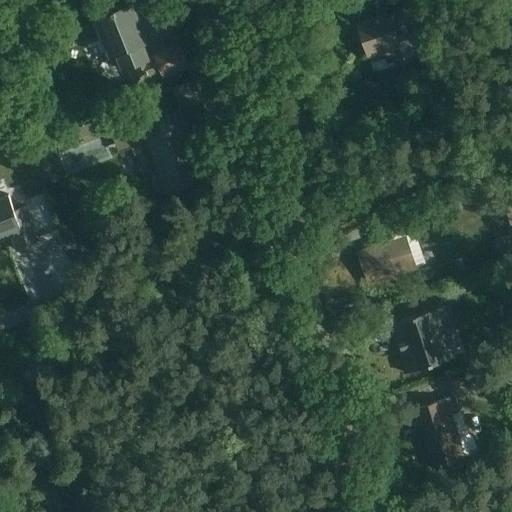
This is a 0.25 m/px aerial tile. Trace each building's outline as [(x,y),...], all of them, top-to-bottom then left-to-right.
[(129,85),(173,68),(146,0),(125,0),(99,10),(129,85)] [(374,57),(409,46),(397,8),(362,20),(374,57)] [(371,62),(371,73),(387,73),(387,61),(371,62)] [(155,194),(213,180),(196,107),(138,121),(155,194)] [(0,212),(0,239),(8,236),(14,251),(38,241),(24,204),(0,212)] [(372,282),(430,264),(419,229),(361,246),(372,282)] [(409,372),(468,355),(453,305),(394,323),(409,372)] [(443,466),(482,453),(468,410),(428,424),(443,466)]
